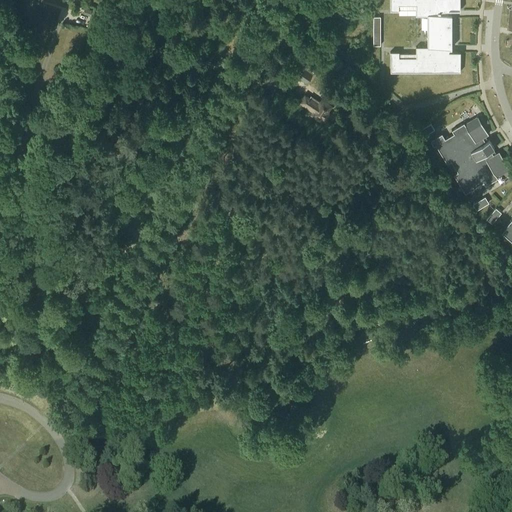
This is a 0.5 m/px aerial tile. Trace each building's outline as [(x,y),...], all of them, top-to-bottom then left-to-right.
[(459,0),(389,0),(390,11),(398,11),(398,9),(398,5),(415,5),(415,9),(415,16),(427,16),(428,47),(416,47),(416,54),(416,58),(399,58),(399,54),(399,52),(390,52),(390,72),(460,72),(460,52),(451,52),(449,52),(449,48),(451,48),(451,15),(449,15),(449,11),(451,11),(460,11),(459,0)] [(306,83),(308,80),(312,74),(301,66),(295,75),(306,83)] [(305,96),(301,102),(314,112),(312,114),(321,120),(322,119),(324,121),(329,114),(326,113),(330,107),(323,102),(320,102),(311,96),(309,99),(305,96)] [(442,133),(430,140),(434,146),(435,145),(447,164),(451,161),(457,172),(453,174),(465,193),(483,182),(485,186),(498,178),(496,175),(508,168),(509,169),(510,169),(499,151),(493,154),(490,150),(494,148),(489,139),(485,142),(483,137),(488,134),(477,116),(477,118),(465,125),(464,122),(451,130),(453,133),(445,138),(442,133)] [(423,128),(418,131),(422,137),(427,134),(423,128)] [(477,201),(472,204),(476,210),(481,207),(477,201)] [(490,214),(486,219),(492,223),(495,219),(490,214)] [(511,219),(501,232),(511,242),(511,219)]
